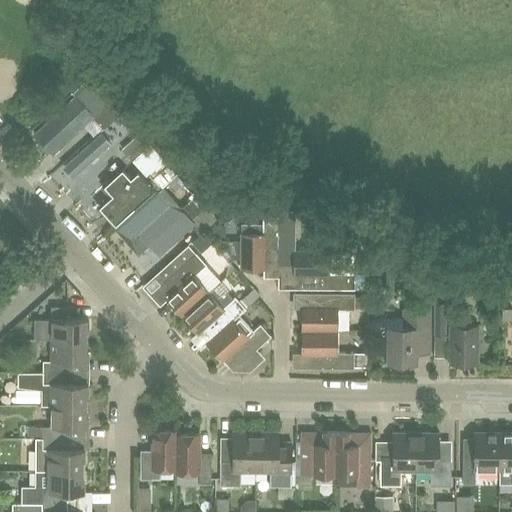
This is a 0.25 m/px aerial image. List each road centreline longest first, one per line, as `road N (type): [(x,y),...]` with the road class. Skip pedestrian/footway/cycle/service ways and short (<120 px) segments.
road 1 (residential): [(511,396),(280,393)]
road 2 (residential): [(123,511),(124,393),(163,357)]
road 3 (residential): [(163,357),(69,255)]
road 4 (residential): [(280,393),(210,391),(163,357)]
